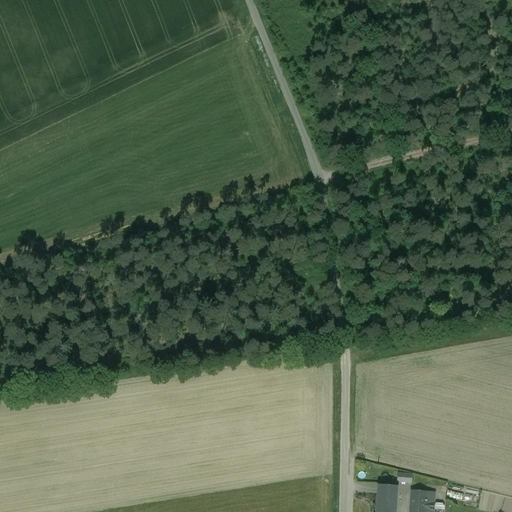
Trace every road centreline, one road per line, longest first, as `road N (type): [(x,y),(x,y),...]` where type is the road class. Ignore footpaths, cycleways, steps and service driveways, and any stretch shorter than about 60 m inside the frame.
road 1 (unclassified): [(245,0),(320,187),(345,343),(344,511)]
road 2 (track): [(511,136),(318,182)]
